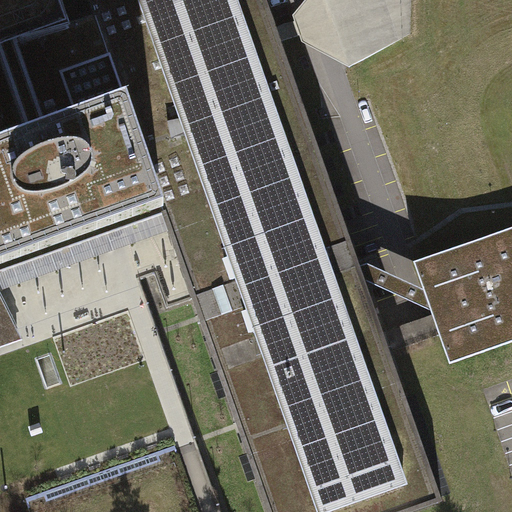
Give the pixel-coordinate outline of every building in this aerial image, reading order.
[(0,0),(0,52),(68,28),(67,26),(58,0),(0,0)] [(165,214),(162,215),(267,511),(412,511),(443,501),(367,285),(362,273),(279,37),(265,0),(86,0),(93,17),(93,18),(96,17),(126,102),(127,101),(165,208),(163,208),(165,214)] [(306,0),(293,16),(302,43),(350,68),(411,34),(412,0),(306,0)] [(0,294),(0,272),(108,234),(141,223),(162,215),(165,214),(163,208),(165,208),(127,101),(126,102),(96,17),(93,18),(93,17),(67,26),(68,28),(0,52),(0,333),(16,327),(0,294)] [(0,290),(146,239),(141,223),(108,234),(0,272),(0,290)] [(511,228),(414,263),(425,294),(433,315),(438,331),(450,364),(511,342),(511,228)] [(433,315),(425,294),(369,270),(362,273),(367,285),(433,315)] [(438,331),(433,315),(386,331),(392,348),(438,331)]
